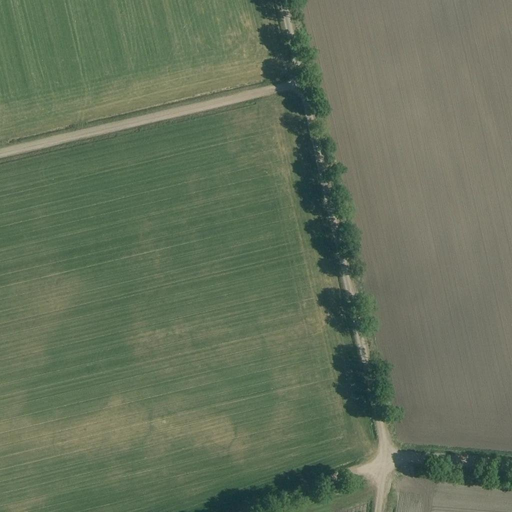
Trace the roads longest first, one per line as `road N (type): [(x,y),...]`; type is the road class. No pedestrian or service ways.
road 1 (unclassified): [(376,511),(384,439),(282,0)]
road 2 (track): [(301,83),(0,153)]
road 3 (track): [(245,511),(386,460),(511,466)]
